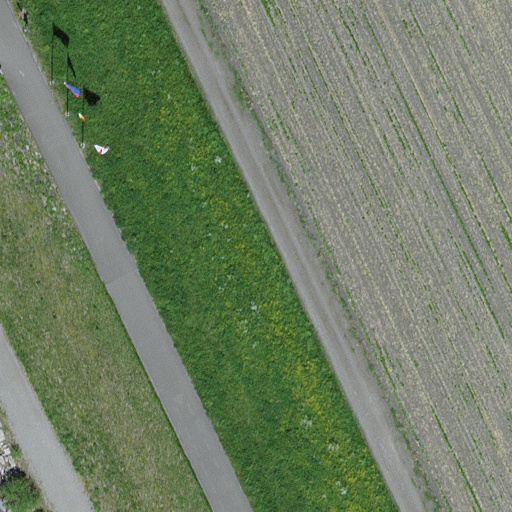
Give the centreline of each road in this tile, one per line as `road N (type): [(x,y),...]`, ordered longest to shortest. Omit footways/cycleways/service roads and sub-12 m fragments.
road 1 (track): [(179,0),(419,511)]
road 2 (track): [(70,511),(0,369)]
